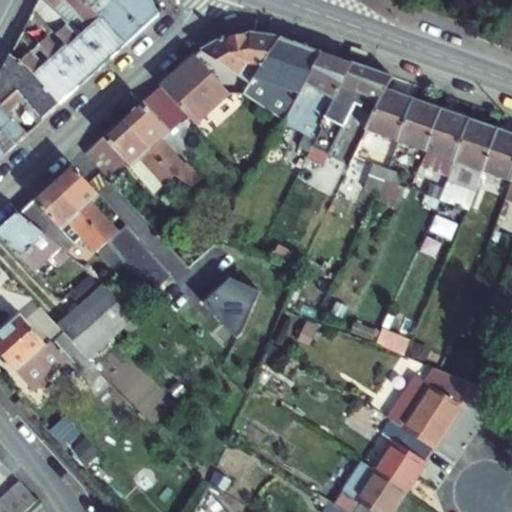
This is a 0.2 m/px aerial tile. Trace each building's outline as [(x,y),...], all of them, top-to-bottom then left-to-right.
[(53,0),(39,0),(33,12),(57,35),(94,75),(109,62),(53,0)] [(53,0),(109,62),(127,45),(86,0),(53,0)] [(86,0),(127,45),(160,15),(153,0),(86,0)] [(23,32),(37,46),(78,90),(94,75),(57,35),(33,12),(23,32)] [(23,32),(10,55),(26,68),(61,105),(78,90),(37,46),(23,32)] [(224,39),(202,52),(251,85),(281,39),(252,35),(224,39)] [(251,85),(245,95),(285,123),(324,54),(281,39),(251,85)] [(324,54),(285,123),(306,134),(299,147),(310,152),(312,148),(354,65),(324,54)] [(0,75),(0,104),(9,112),(24,98),(44,121),(61,105),(26,68),(10,55),(0,75)] [(196,56),(161,87),(188,117),(196,126),(232,95),(196,56)] [(387,91),(393,78),(354,65),(312,148),(330,157),(356,105),(362,109),(367,99),(379,105),(387,91)] [(188,117),(161,87),(124,121),(174,176),(175,177),(193,188),(202,179),(186,163),(185,164),(162,140),(188,117)] [(398,142),(413,100),(387,91),(379,105),(375,115),(366,131),(370,133),(365,148),(389,157),(395,141),(398,142)] [(362,109),(375,115),(379,105),(367,99),(362,109)] [(442,110),(413,100),(398,142),(426,152),(442,110)] [(0,104),(0,147),(7,156),(29,134),(9,112),(0,104)] [(425,164),(451,173),(470,120),(442,110),(426,152),(429,153),(425,164)] [(445,190),(441,201),(468,210),(469,211),(476,192),(478,193),(485,173),(483,172),(499,130),(470,120),(451,173),(445,190)] [(87,154),(108,178),(126,162),(132,167),(141,159),(165,186),(175,177),(174,176),(124,121),(87,154)] [(511,182),(511,180),(511,134),(499,130),(483,172),(485,173),(511,182)] [(132,167),(156,194),(165,186),(141,159),(132,167)] [(382,180),(384,181),(388,170),(373,165),(364,189),(375,193),(382,180)] [(73,166),(54,184),(119,255),(124,261),(154,294),(172,277),(126,227),(119,233),(92,203),(100,196),(73,166)] [(400,186),(404,176),(388,170),(384,181),(400,186)] [(54,184),(20,215),(67,253),(82,238),(96,254),(98,252),(114,270),(124,261),(119,255),(54,184)] [(429,185),(426,196),(441,201),(445,190),(429,185)] [(20,215),(0,232),(0,237),(33,273),(52,256),(60,265),(71,256),(67,253),(20,215)] [(458,225),(436,216),(430,232),(452,241),(458,225)] [(106,286),(91,273),(69,292),(82,307),(106,286)] [(226,279),(201,301),(238,341),(243,336),(262,294),(226,279)] [(63,333),(87,359),(134,318),(106,286),(82,307),(58,327),(63,333)] [(39,307),(25,320),(46,344),(51,340),(52,342),(63,333),(58,327),(39,307)] [(87,359),(63,333),(52,342),(51,340),(46,344),(25,320),(20,315),(0,332),(0,353),(35,392),(69,361),(91,385),(102,375),(91,363),(87,359)] [(411,340),(383,328),(376,344),(404,356),(411,340)] [(273,343),(264,364),(274,371),(286,352),(273,343)] [(389,419),(391,421),(435,450),(463,407),(465,409),(480,387),(434,368),(425,382),(417,376),(389,419)] [(407,492),(435,450),(391,421),(382,434),(394,442),(375,471),(407,492)] [(336,505),(345,511),(393,511),(407,492),(375,471),(363,463),(335,505),(336,505)] [(20,482),(10,491),(28,511),(38,501),(20,482)] [(10,491),(0,499),(11,511),(26,511),(28,511),(10,491)] [(11,511),(0,499),(0,511),(11,511)]
